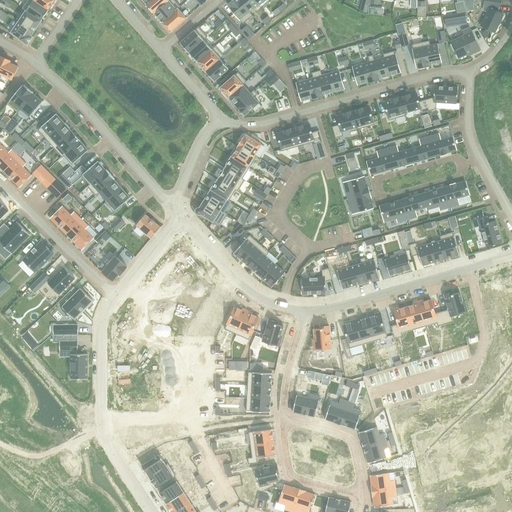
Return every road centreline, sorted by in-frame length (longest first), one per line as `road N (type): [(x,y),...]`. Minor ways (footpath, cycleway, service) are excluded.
road 1 (residential): [(470,70),(258,125),(217,115)]
road 2 (residential): [(117,296),(102,328),(101,428),(151,511)]
road 3 (residential): [(302,310),(369,299),(511,256)]
road 4 (residential): [(469,164),(459,157),(374,185),(382,198),(468,172)]
road 5 (residential): [(34,63),(172,208)]
road 6 (residential): [(0,185),(117,296)]
road 7 (residential): [(179,217),(255,298),(302,310)]
road 8 (residential): [(357,472),(511,437)]
road 9 (residential): [(283,420),(293,477),(360,493)]
